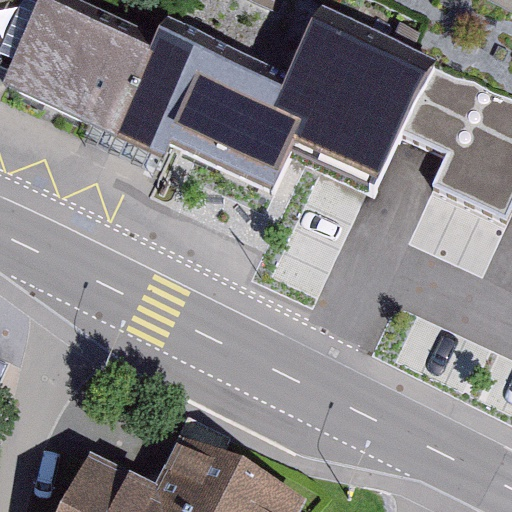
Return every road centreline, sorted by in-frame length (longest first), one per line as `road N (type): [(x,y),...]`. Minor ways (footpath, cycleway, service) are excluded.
road 1 (secondary): [(80,272),(511,491)]
road 2 (residential): [(80,272),(15,511)]
